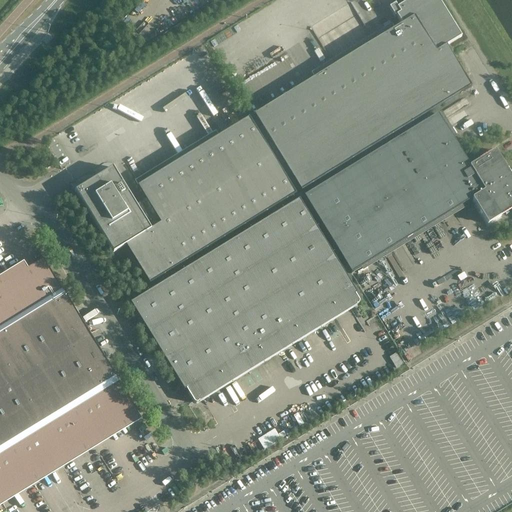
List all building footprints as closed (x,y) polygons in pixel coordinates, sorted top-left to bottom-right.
[(304,84),(253,115),(301,192),(471,87),(465,76),(464,75),(450,53),(446,46),(448,45),(461,37),(438,0),(409,0),(406,2),(404,0),(400,0),(390,7),(389,7),(395,17),(396,16),(399,20),(401,24),(396,27),(394,29),(317,76),(304,84)] [(289,50),(302,72),(314,66),(300,43),(289,50)] [(351,274),(464,204),(472,199),(456,174),(469,166),(437,115),(304,197),(351,274)] [(75,191),(74,191),(113,253),(125,246),(149,285),(295,195),(248,118),(236,126),(218,137),(137,186),(137,187),(145,200),(135,206),(124,186),(112,168),(75,191)] [(511,179),(494,151),(469,166),(456,174),(472,199),(487,224),(511,209),(511,179)] [(152,290),(130,304),(137,315),(141,321),(142,322),(170,368),(171,371),(179,383),(183,389),(184,391),(186,390),(190,396),(193,402),(194,403),(195,404),(196,404),(197,403),(198,403),(199,403),(203,401),(344,314),(351,310),(357,306),(356,306),(357,305),(358,304),(359,304),(359,303),(359,302),(358,301),(355,295),(357,294),(299,200),(152,290)] [(0,506),(141,419),(43,259),(0,285),(0,506)]
